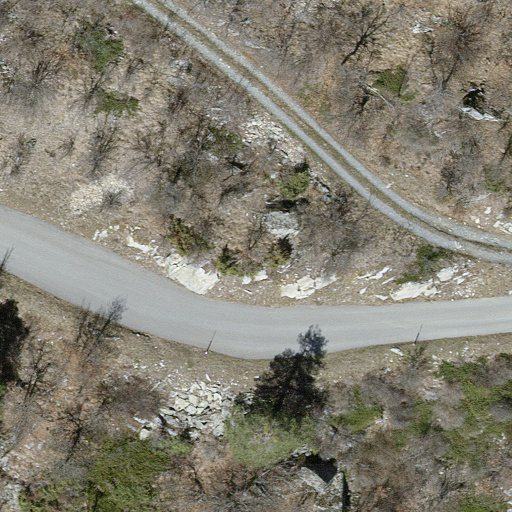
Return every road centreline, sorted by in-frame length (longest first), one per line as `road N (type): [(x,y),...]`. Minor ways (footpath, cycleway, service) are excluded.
road 1 (unclassified): [(0,239),(179,314),(285,333),(511,306)]
road 2 (track): [(511,251),(452,240),(398,207),(148,0)]
